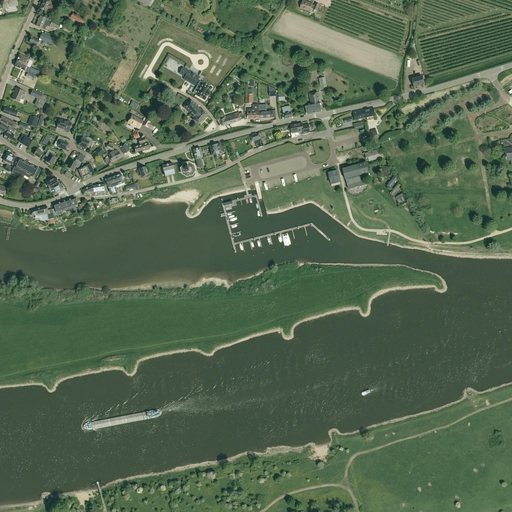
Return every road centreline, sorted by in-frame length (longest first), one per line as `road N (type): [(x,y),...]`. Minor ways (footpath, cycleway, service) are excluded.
road 1 (residential): [(74,189),(85,198),(121,195),(328,131)]
road 2 (tertiary): [(324,114),(511,64)]
